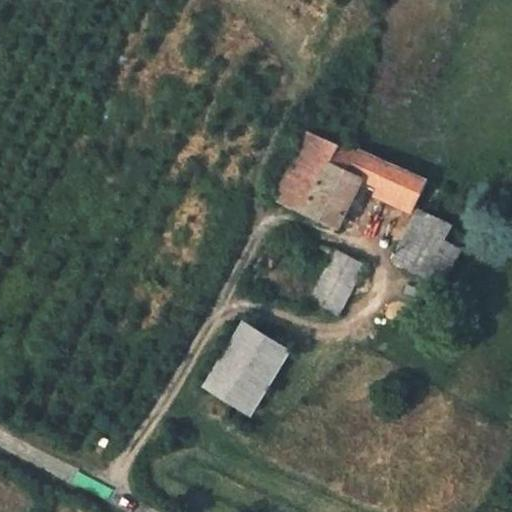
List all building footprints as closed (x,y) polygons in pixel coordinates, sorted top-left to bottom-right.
[(312,59),(332,15),(319,9),(299,53),(312,59)] [(322,137),(310,132),(273,199),(281,203),(339,228),(352,202),(345,199),(357,176),(364,179),(380,187),(376,195),(411,212),(414,208),(418,210),(421,204),(416,201),(428,180),(392,164),(391,167),(322,137)] [(352,202),(364,179),(357,176),(345,199),(352,202)] [(418,215),(393,260),(442,285),(462,247),(445,238),(452,224),(450,223),(422,208),(418,215)] [(310,301),(339,316),(366,265),(336,250),(310,301)] [(292,348),(246,321),(205,386),(250,415),(292,348)]
